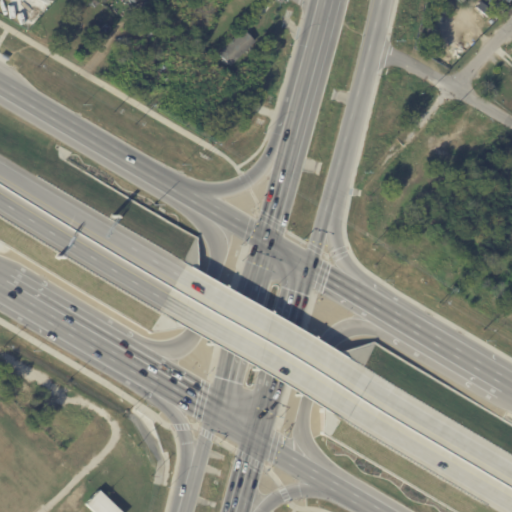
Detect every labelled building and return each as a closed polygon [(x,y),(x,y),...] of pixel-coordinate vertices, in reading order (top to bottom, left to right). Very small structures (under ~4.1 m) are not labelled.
[(479,2),(491,11),(487,17),(475,7),(479,2)] [(76,21),(71,16),(79,8),(84,14),(76,21)] [(102,39),(101,39),(90,28),(94,24),(99,29),(105,24),(111,30),(102,39)] [(225,66),(213,54),(237,28),(249,40),(225,66)] [(172,73),(167,78),(170,80),(167,83),(165,81),(160,87),(151,78),(164,64),(173,72),(172,73)] [(208,70),(200,79),(196,76),(204,67),(208,70)] [(21,406),(34,392),(19,378),(6,392),(21,406)] [(0,408),(19,428),(26,422),(0,396),(0,408)] [(103,424),(80,403),(67,417),(90,438),(103,424)] [(57,484),(63,476),(30,445),(23,453),(57,484)] [(117,467),(137,482),(148,466),(128,452),(117,467)] [(14,462),(47,493),(54,486),(21,454),(14,462)] [(46,496),(18,469),(11,476),(39,503),(46,496)] [(100,483),(127,507),(139,493),(113,469),(100,483)] [(0,483),(30,511),(36,505),(4,474),(0,478),(0,483)] [(90,511),(118,511),(95,489),(82,504),(90,511)] [(0,502),(10,511),(13,511),(17,508),(0,492),(0,502)]
